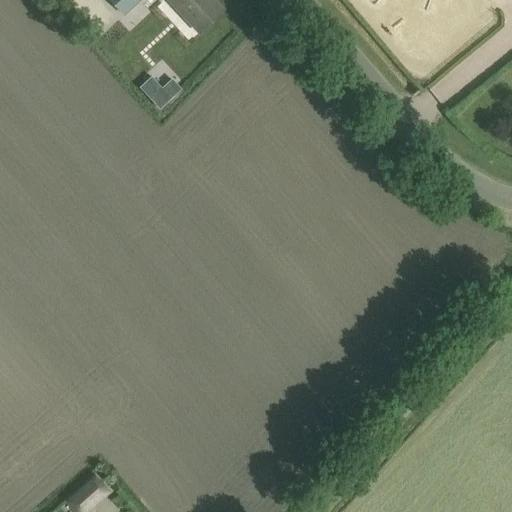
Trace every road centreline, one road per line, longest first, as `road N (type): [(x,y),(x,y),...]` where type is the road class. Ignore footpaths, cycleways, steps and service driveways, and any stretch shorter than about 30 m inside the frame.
road 1 (unclassified): [(312,511),(511,290)]
road 2 (unclassified): [(511,199),(472,182),(423,141),(301,0)]
